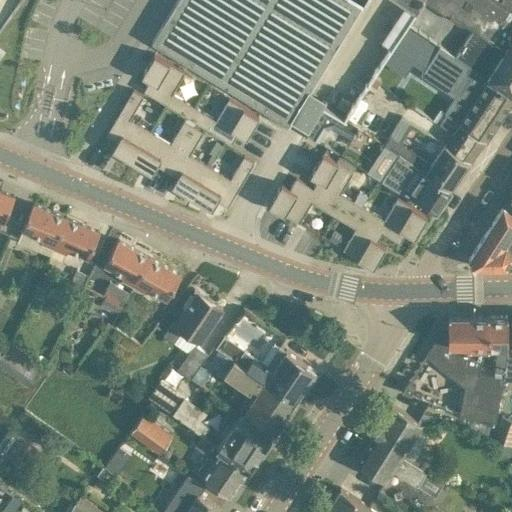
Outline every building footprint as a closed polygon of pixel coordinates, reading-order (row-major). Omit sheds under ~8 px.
[(308,127),(307,128),(308,128),(322,106),(324,104),(327,99),(310,89),(364,1),(362,0),(176,0),(152,40),(153,40),(154,39),(288,121),(289,122),(289,123),(293,118),(308,127)] [(511,52),(511,49),(499,41),(509,27),(505,24),(511,13),(511,8),(499,0),(400,0),(416,11),(423,0),(425,0),(460,23),(468,25),(472,28),(498,46),(500,44),(511,52)] [(511,0),(499,0),(511,8),(511,0)] [(511,13),(505,24),(509,27),(499,41),(511,49),(511,13)] [(421,73),(456,96),(458,93),(467,99),(461,108),(468,112),(474,102),(486,109),(489,105),(502,113),(511,98),(511,91),(439,45),(439,46),(408,26),(395,46),(425,66),(421,73)] [(440,44),(439,45),(511,91),(511,52),(500,44),(498,46),(472,28),(455,54),(440,44)] [(155,53),(148,63),(144,71),(142,73),(151,78),(145,88),(144,89),(188,115),(194,105),(172,91),(185,70),(155,52),(155,53)] [(371,77),(388,88),(394,80),(378,69),(371,77)] [(121,152),(133,159),(151,129),(130,117),(144,94),(134,88),(133,88),(107,132),(118,139),(113,147),(115,148),(121,152)] [(486,138),(502,113),(489,105),(486,109),(474,102),(468,112),(461,108),(467,99),(458,93),(456,96),(445,111),(459,121),(445,142),(471,159),(478,148),(478,149),(486,138)] [(216,118),(194,105),(188,115),(232,141),(238,130),(246,135),(247,135),(252,127),(259,115),(229,97),(216,118)] [(318,139),(325,129),(333,128),(339,132),(346,120),(322,106),(305,135),(317,142),(318,139)] [(400,141),(412,124),(401,116),(390,134),(384,143),(399,153),(422,170),(423,168),(451,188),(471,159),(445,142),(431,163),(400,141)] [(171,141),(151,129),(133,159),(144,166),(153,171),(155,167),(158,163),(167,168),(194,124),(185,118),(171,141)] [(175,179),(172,183),(181,188),(192,195),(210,165),(190,152),(204,130),(194,124),(167,168),(177,174),(175,179)] [(212,152),(216,154),(223,143),(217,139),(210,151),(212,152)] [(323,152),(317,161),(311,172),(311,173),(319,177),(314,186),(313,187),(340,203),(357,213),(363,204),(341,191),(353,170),(323,152)] [(399,153),(394,160),(385,174),(437,208),(451,188),(423,168),(422,170),(399,153)] [(210,165),(192,195),(204,202),(210,205),(212,207),(217,198),(228,205),(254,160),(255,160),(244,154),(231,177),(210,165)] [(312,199),(334,213),(340,203),(313,187),(314,186),(306,181),(297,176),(296,176),(290,187),(282,182),(269,203),(270,203),(300,221),(312,199)] [(0,217),(5,220),(8,213),(15,194),(0,188),(0,217)] [(360,189),(355,198),(363,203),(368,194),(360,189)] [(511,189),(503,203),(511,208),(511,189)] [(420,227),(427,214),(428,214),(427,214),(397,196),(385,217),(363,204),(357,213),(384,229),(383,230),(400,241),(407,230),(415,235),(417,231),(420,227)] [(43,235),(42,239),(55,245),(67,216),(34,202),(23,227),(43,235)] [(357,213),(340,203),(334,213),(356,226),(344,247),(374,265),(381,253),(386,244),(378,239),(383,230),(384,229),(357,213)] [(511,255),(511,208),(503,203),(470,255),(469,256),(475,265),(476,264),(507,264),(508,262),(511,255)] [(67,216),(55,245),(67,250),(68,246),(90,255),(92,248),(100,229),(67,216)] [(334,228),(329,237),(339,242),(344,234),(334,228)] [(118,238),(109,255),(105,262),(125,273),(123,276),(134,283),(150,255),(118,238)] [(181,273),(150,255),(134,283),(146,290),(148,286),(168,297),(172,290),(181,273)] [(76,267),(66,288),(80,294),(89,273),(76,267)] [(117,314),(121,307),(130,292),(111,280),(102,295),(104,297),(100,304),(117,314)] [(174,340),(182,328),(200,340),(223,306),(195,287),(194,288),(197,290),(176,322),(173,320),(164,333),(174,340)] [(484,347),(490,346),(489,314),(449,314),(449,338),(445,338),(437,348),(454,362),(450,367),(457,373),(457,374),(457,378),(473,390),(468,414),(487,421),(492,422),(495,421),(504,375),(479,371),(484,347)] [(508,336),(508,334),(508,314),(489,314),(490,346),(503,346),(502,353),(499,352),(496,370),(505,371),(506,365),(508,346),(508,336)] [(254,355),(244,349),(237,360),(247,366),(296,399),(308,382),(307,382),(316,368),(274,340),(261,359),(254,355)] [(10,342),(0,354),(0,365),(28,386),(43,366),(10,342)] [(195,343),(189,351),(178,368),(192,377),(208,352),(195,343)] [(210,361),(223,371),(232,358),(219,349),(210,361)] [(41,352),(37,360),(44,364),(48,356),(41,352)] [(296,399),(247,366),(237,360),(234,358),(225,371),(251,389),(254,385),(258,388),(245,407),(275,428),(278,424),(281,423),(283,420),(283,417),(285,415),(296,399)] [(200,419),(204,413),(207,409),(161,378),(149,394),(191,423),(196,427),(195,428),(197,430),(203,433),(204,434),(210,425),(200,419)] [(416,384),(408,380),(402,390),(410,393),(416,384)] [(373,436),(426,470),(434,459),(418,449),(415,454),(407,449),(423,422),(393,403),(373,436)] [(173,431),(144,411),(130,430),(159,451),(173,431)] [(273,433),(256,422),(240,411),(218,444),(223,447),(222,448),(250,467),(273,433)] [(493,435),(511,441),(511,417),(502,413),(493,435)] [(197,430),(195,428),(196,427),(191,423),(187,428),(194,434),(197,430)] [(0,442),(0,450),(23,466),(37,445),(11,427),(0,442)] [(249,468),(250,467),(222,448),(223,447),(218,444),(204,434),(203,433),(196,443),(210,453),(198,471),(214,483),(231,494),(249,468)] [(357,460),(374,471),(387,479),(393,469),(418,484),(426,470),(373,436),(357,460)] [(117,449),(108,461),(117,468),(126,456),(117,449)] [(114,476),(116,472),(105,464),(104,463),(98,472),(106,479),(110,481),(114,476)] [(205,484),(190,473),(182,484),(166,507),(162,511),(218,511),(222,507),(200,492),(205,484)] [(377,511),(370,507),(341,486),(324,511),(377,511)] [(1,510),(3,511),(12,511),(21,500),(13,494),(1,510)] [(90,511),(76,502),(75,501),(67,511),(90,511)]
